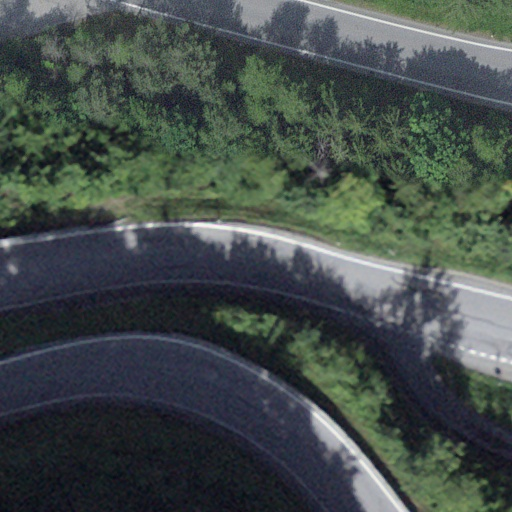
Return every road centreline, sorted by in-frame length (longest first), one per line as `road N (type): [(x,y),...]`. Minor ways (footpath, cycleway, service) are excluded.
road 1 (tertiary): [(0,276),(125,253),(201,250),(511,330)]
road 2 (tertiary): [(364,511),(285,427),(237,393),(194,376),(116,367),(0,391)]
road 3 (tertiary): [(511,74),(209,0)]
road 4 (track): [(381,295),(421,383),(473,428),(511,446)]
